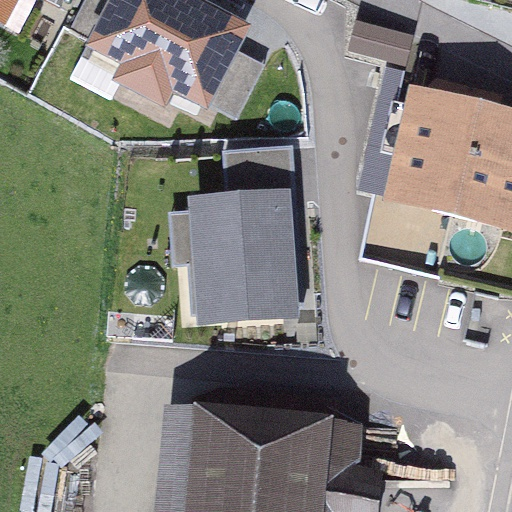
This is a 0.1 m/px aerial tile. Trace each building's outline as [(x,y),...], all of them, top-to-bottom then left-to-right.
[(174,0),(122,0),(98,47),(131,65),(123,80),(163,101),(171,86),(203,102),(239,34),(174,0)] [(356,24),(349,52),(405,66),(412,38),(356,24)] [(387,72),(359,190),(375,193),(403,76),(387,72)] [(425,112),(421,111),(402,192),(511,217),(511,131),(491,127),(498,98),(432,83),(425,112)] [(188,266),(192,317),(207,315),(207,320),(287,314),(287,310),(302,309),(299,272),(284,273),(279,204),(199,210),(203,265),(188,266)] [(374,511),(378,481),(329,476),(333,429),(193,416),(183,511),(374,511)]
